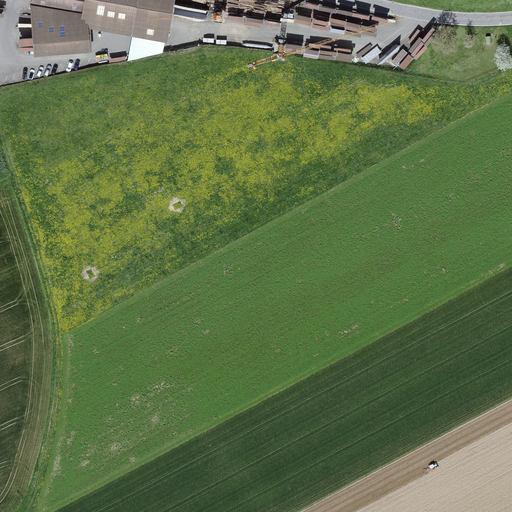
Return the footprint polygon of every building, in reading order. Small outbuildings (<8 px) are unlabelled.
[(55,8),(84,13),(86,0),(34,0),(31,17),(53,21),(55,8)] [(86,0),(84,13),(86,24),(132,32),(136,21),(167,28),(172,0),(86,0)] [(175,4),(174,16),(207,19),(208,7),(175,4)] [(53,21),(31,17),(39,55),(86,50),(86,24),(84,13),(55,8),(53,21)] [(375,16),(373,25),(390,27),(391,18),(375,16)] [(419,39),(428,47),(438,35),(429,27),(419,39)] [(273,47),(274,39),(247,38),(246,46),(273,47)] [(303,40),(286,40),(285,53),(302,54),(303,40)] [(304,40),(304,59),(334,59),(334,41),(304,40)] [(383,44),(359,55),(363,62),(374,57),(378,64),(388,59),(393,69),(427,52),(422,41),(404,50),(400,42),(386,50),(383,44)]
